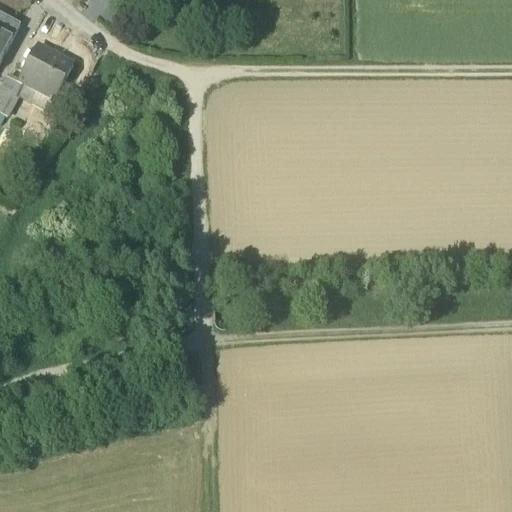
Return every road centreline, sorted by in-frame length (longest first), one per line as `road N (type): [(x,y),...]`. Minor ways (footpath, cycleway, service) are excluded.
road 1 (track): [(199,82),(511,77)]
road 2 (track): [(511,330),(211,343)]
road 3 (track): [(199,82),(197,248),(211,343)]
road 4 (track): [(211,343),(46,383),(0,407)]
road 5 (track): [(211,343),(218,511)]
